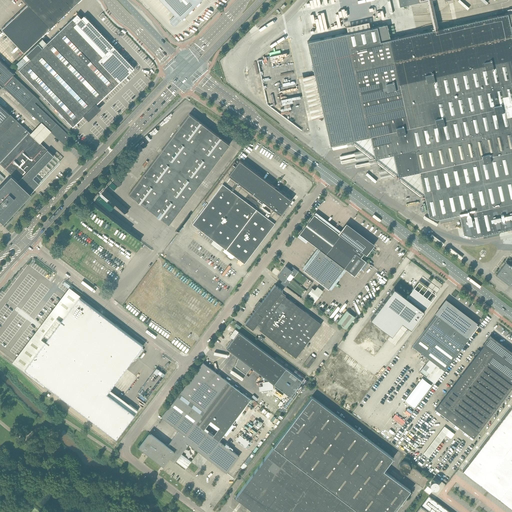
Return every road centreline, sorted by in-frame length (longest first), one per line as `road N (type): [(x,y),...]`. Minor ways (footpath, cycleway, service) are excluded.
road 1 (unclassified): [(186,364),(329,175)]
road 2 (secondary): [(175,70),(14,239)]
road 3 (tertiary): [(511,313),(329,175)]
road 4 (secondary): [(30,244),(184,79)]
road 5 (unclassified): [(199,511),(125,452),(186,364)]
road 6 (unclassified): [(186,364),(30,244)]
road 7 (unknown): [(242,270),(181,233),(172,250),(178,260),(215,287),(232,283)]
road 8 (tertiary): [(184,79),(311,162)]
road 9 (tertiary): [(311,162),(192,71)]
road 10 (unknown): [(163,238),(132,212),(125,193),(171,123)]
